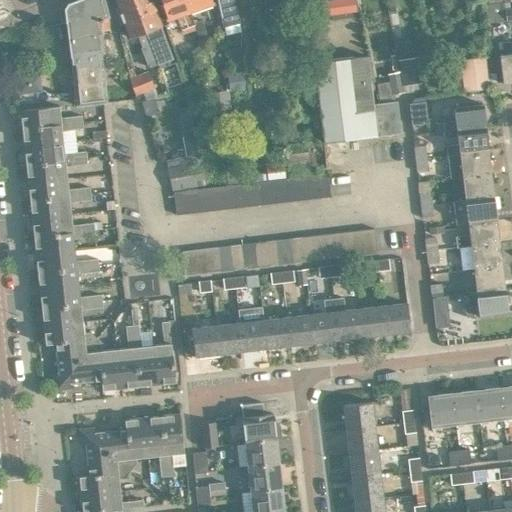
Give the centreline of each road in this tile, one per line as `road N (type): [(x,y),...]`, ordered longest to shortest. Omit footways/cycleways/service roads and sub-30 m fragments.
road 1 (residential): [(73,411),(298,380)]
road 2 (residential): [(511,351),(298,380)]
road 3 (residential): [(298,380),(316,511)]
